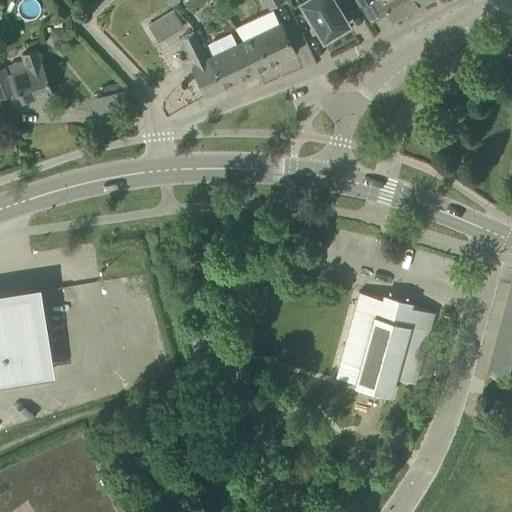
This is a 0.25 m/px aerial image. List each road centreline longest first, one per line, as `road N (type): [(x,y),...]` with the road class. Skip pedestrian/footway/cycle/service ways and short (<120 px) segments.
road 1 (secondary): [(0,209),(163,170),(328,177)]
road 2 (unclassified): [(394,511),(444,424),(500,236)]
road 3 (residential): [(495,0),(390,67),(368,90),(349,112),(328,177)]
road 4 (secondary): [(500,236),(409,198),(328,177)]
